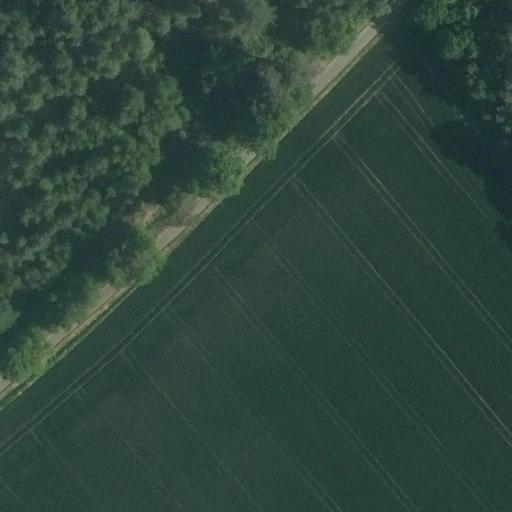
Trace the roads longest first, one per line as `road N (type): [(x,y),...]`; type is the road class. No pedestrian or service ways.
road 1 (unclassified): [(402,0),(112,288),(0,384)]
road 2 (track): [(511,173),(394,7)]
